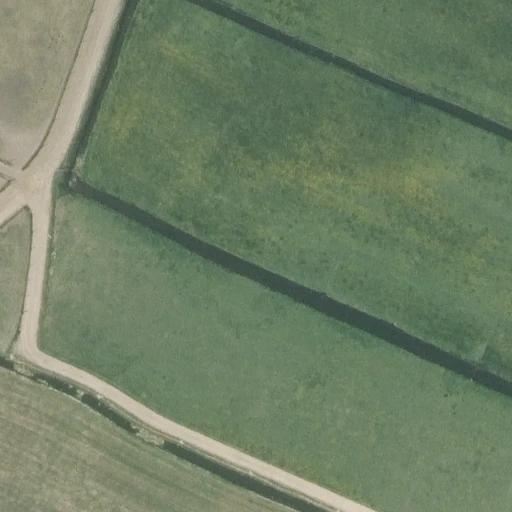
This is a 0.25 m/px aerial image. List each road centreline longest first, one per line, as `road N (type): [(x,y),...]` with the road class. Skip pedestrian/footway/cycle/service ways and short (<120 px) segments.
road 1 (track): [(0,209),(31,183),(41,202),(25,348),(361,511)]
road 2 (track): [(0,168),(31,183),(69,117),(108,0)]
